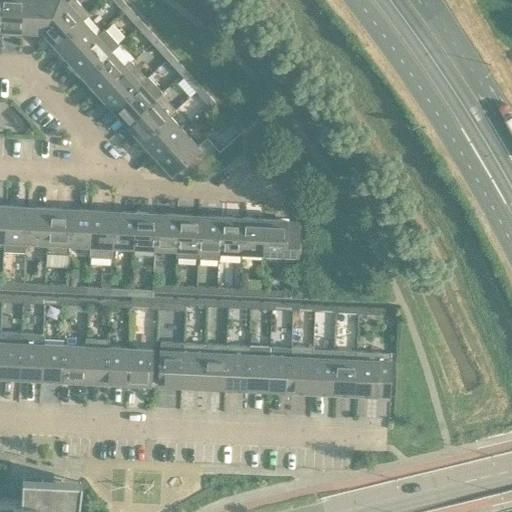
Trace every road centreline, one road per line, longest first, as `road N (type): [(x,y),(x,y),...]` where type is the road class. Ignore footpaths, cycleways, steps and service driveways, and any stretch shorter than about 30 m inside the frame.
road 1 (residential): [(383,440),(0,422)]
road 2 (primary): [(358,0),(511,239)]
road 3 (residential): [(100,173),(138,191),(287,197)]
road 4 (tertiary): [(511,468),(344,511)]
road 5 (primary): [(511,134),(426,0)]
road 6 (residential): [(0,68),(20,68),(100,173)]
